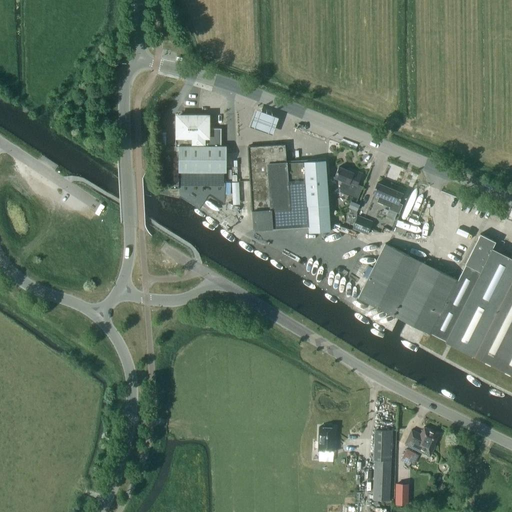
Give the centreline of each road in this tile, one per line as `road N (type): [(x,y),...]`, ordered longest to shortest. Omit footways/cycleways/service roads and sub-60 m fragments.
road 1 (secondary): [(511,446),(365,371),(215,279),(172,300),(119,287)]
road 2 (tertiary): [(511,200),(216,80),(137,59)]
road 3 (tertiary): [(119,287),(129,248),(123,90),(137,59)]
road 4 (tertiary): [(100,511),(126,436),(131,388),(119,345),(96,317)]
road 5 (unknown): [(437,235),(381,236),(340,249),(294,241)]
